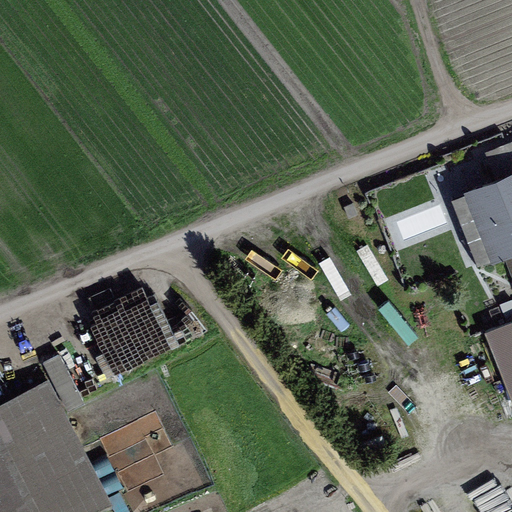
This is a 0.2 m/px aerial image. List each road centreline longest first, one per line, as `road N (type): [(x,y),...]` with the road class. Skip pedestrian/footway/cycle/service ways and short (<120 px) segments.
road 1 (track): [(511,107),(0,312)]
road 2 (track): [(374,511),(167,245)]
road 3 (track): [(417,0),(457,129)]
